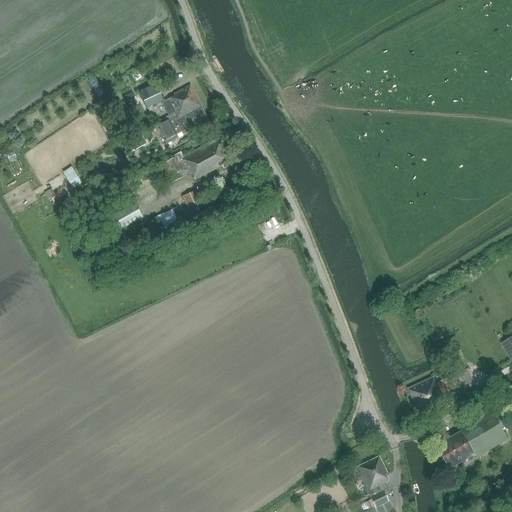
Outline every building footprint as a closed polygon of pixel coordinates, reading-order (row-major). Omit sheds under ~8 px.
[(139,92),(143,101),(159,94),(155,84),(139,92)] [(162,103),(169,116),(166,117),(167,119),(199,102),(190,86),(174,94),(175,96),(162,103)] [(146,108),(157,103),(155,99),(144,104),(146,108)] [(208,119),(199,102),(167,119),(168,121),(157,127),(166,145),(172,142),(179,138),(177,135),(208,119)] [(104,132),(109,129),(105,123),(100,126),(104,132)] [(128,154),(147,145),(141,133),(131,138),(132,139),(122,144),(128,154)] [(223,169),(232,165),(218,139),(184,157),(181,152),(171,157),(172,159),(162,165),(164,170),(169,168),(173,175),(168,178),(171,184),(183,177),(181,172),(186,168),(190,175),(192,174),(195,180),(221,166),(223,169)] [(78,177),(71,167),(63,172),(69,182),(78,177)] [(138,186),(143,201),(152,199),(147,183),(138,186)] [(197,228),(211,222),(206,211),(200,199),(205,197),(201,188),(183,197),(194,223),(183,228),(186,234),(197,228)] [(139,200),(133,189),(126,192),(131,203),(139,200)] [(135,204),(109,218),(116,232),(143,218),(135,204)] [(184,224),(177,207),(172,209),(172,210),(154,219),(162,236),(180,227),(180,226),(184,224)] [(267,226),(275,221),(272,217),(265,221),(267,226)] [(511,360),(511,336),(501,343),(511,361),(511,360)] [(446,395),(473,383),(466,369),(440,381),(446,395)] [(440,398),(443,397),(438,384),(436,385),(433,377),(407,389),(419,415),(443,404),(440,398)] [(476,458),(507,440),(489,410),(458,428),(460,432),(436,446),(444,460),(450,469),(474,455),(476,458)] [(355,468),(371,500),(360,505),(363,511),(388,511),(392,510),(380,486),(389,481),(386,475),(387,474),(379,457),(355,468)]
